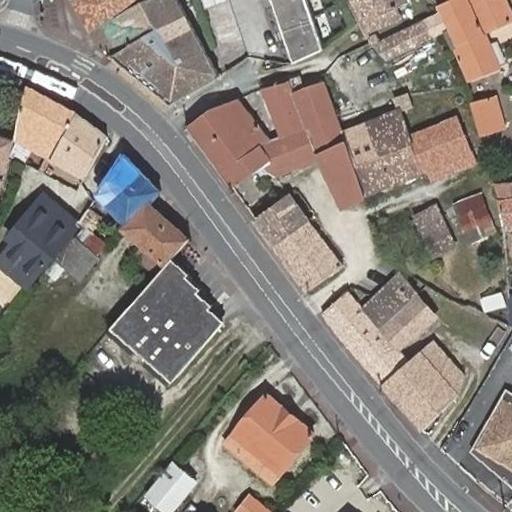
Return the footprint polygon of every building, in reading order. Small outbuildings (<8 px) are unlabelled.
[(80,0),(94,30),(96,29),(144,4),(142,0),(80,0)] [(160,31),(114,54),(173,102),(222,75),(177,0),(152,0),(147,3),(160,31)] [(177,0),(222,75),(235,68),(228,55),(224,57),(205,20),(259,0),(177,0)] [(279,0),(307,56),(317,51),(360,20),(349,0),(279,0)] [(408,0),(352,0),(368,31),(397,17),(393,10),(410,2),(408,0)] [(442,11),(452,31),(460,45),(458,46),(473,78),(495,68),(484,46),(490,43),(485,34),(511,20),(511,6),(509,0),(448,0),(439,5),(442,11)] [(144,4),(96,29),(114,54),(160,31),(147,3),(144,4)] [(440,37),(452,31),(442,11),(424,20),(434,39),(440,37)] [(389,59),(434,39),(424,20),(385,41),(379,36),(371,41),(389,59)] [(500,41),(511,35),(511,23),(495,30),(500,41)] [(419,66),(415,59),(408,62),(411,70),(419,66)] [(392,100),(412,97),(407,64),(386,67),(392,100)] [(206,112),(188,126),(233,187),(268,169),(274,177),(323,156),(350,145),(324,72),(318,74),(321,82),(308,87),(303,76),(265,88),(284,129),(272,138),(240,98),(206,112)] [(88,117),(28,84),(16,137),(66,168),(87,180),(110,136),(88,117)] [(488,112),(485,97),(484,97),(476,100),(487,141),(500,137),(493,111),(488,112)] [(394,185),(422,173),(411,140),(405,122),(376,135),(383,157),(394,185)] [(411,140),(422,173),(472,154),(458,122),(411,140)] [(0,204),(16,137),(0,133),(0,204)] [(350,145),(358,166),(383,157),(376,135),(350,145)] [(323,156),(346,206),(368,194),(358,166),(350,145),(323,156)] [(164,190),(126,152),(101,192),(132,228),(151,205),(164,190)] [(368,194),(394,185),(383,157),(358,166),(368,194)] [(291,194),(255,219),(275,246),(311,220),(291,194)] [(493,222),(482,197),(454,209),(464,233),(493,222)] [(8,269),(41,291),(60,259),(81,225),(44,202),(14,247),(19,251),(8,269)] [(511,204),(500,205),(504,229),(511,228),(511,204)] [(162,214),(151,205),(132,228),(130,232),(141,241),(162,214)] [(434,254),(454,245),(437,206),(417,215),(434,254)] [(174,260),(192,239),(162,214),(141,241),(148,247),(142,254),(163,271),(174,260)] [(344,267),(311,220),(275,246),(309,291),(344,267)] [(78,237),(63,262),(86,284),(105,261),(78,237)] [(189,276),(174,260),(163,271),(111,332),(176,388),(223,328),(208,315),(211,310),(197,298),(200,293),(186,280),(189,276)] [(348,291),(367,311),(390,291),(373,272),(348,291)] [(390,291),(367,311),(385,331),(421,299),(404,278),(390,291)] [(348,291),(323,311),(339,334),(367,311),(348,291)] [(511,309),(511,307),(510,296),(491,299),(493,313),(511,309)] [(385,331),(357,354),(423,428),(461,394),(462,393),(441,370),(452,361),(436,342),(411,364),(399,349),(413,336),(416,339),(439,319),(421,299),(385,331)] [(367,311),(339,334),(342,337),(357,354),(385,331),(367,311)] [(441,370),(462,393),(469,379),(452,361),(441,370)] [(171,396),(182,403),(186,398),(176,391),(171,396)] [(274,483),(315,433),(269,392),(226,442),(274,483)] [(511,395),(508,393),(476,450),(511,481),(511,395)] [(176,410),(182,403),(171,396),(166,402),(176,410)] [(178,466),(152,496),(170,511),(180,511),(202,485),(178,466)] [(271,511),(253,496),(240,511),(239,511),(271,511)]
